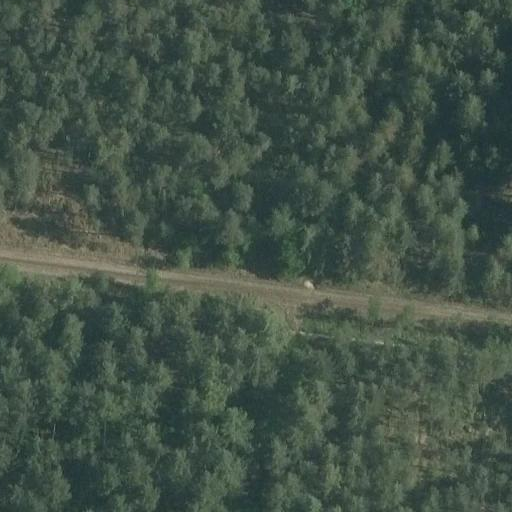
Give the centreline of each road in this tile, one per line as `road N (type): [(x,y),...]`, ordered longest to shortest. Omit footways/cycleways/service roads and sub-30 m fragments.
road 1 (track): [(0,259),(511,327)]
road 2 (track): [(302,299),(242,511)]
